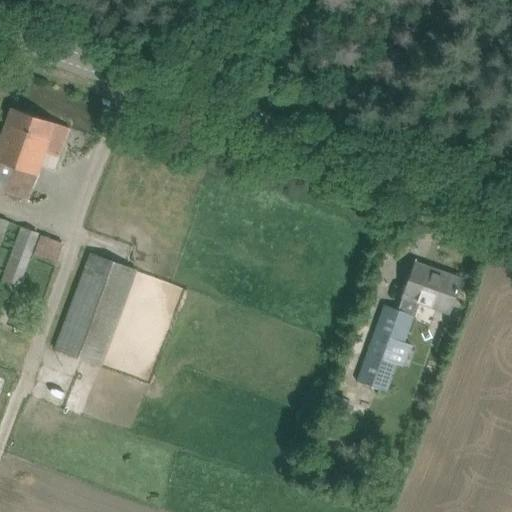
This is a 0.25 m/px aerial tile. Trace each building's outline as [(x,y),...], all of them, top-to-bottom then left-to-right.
[(0,189),(29,199),(41,163),(55,168),(70,128),(12,107),(0,139),(0,189)] [(0,244),(9,221),(0,217),(0,244)] [(0,320),(6,323),(39,233),(24,227),(0,286),(0,320)] [(33,254),(55,261),(63,243),(40,234),(33,254)] [(137,270),(124,266),(91,254),(84,272),(56,349),(101,366),(137,270)] [(357,380),(387,391),(419,301),(449,311),(460,279),(416,264),(399,311),(384,305),(357,380)] [(456,323),(436,315),(429,334),(449,341),(456,323)]
